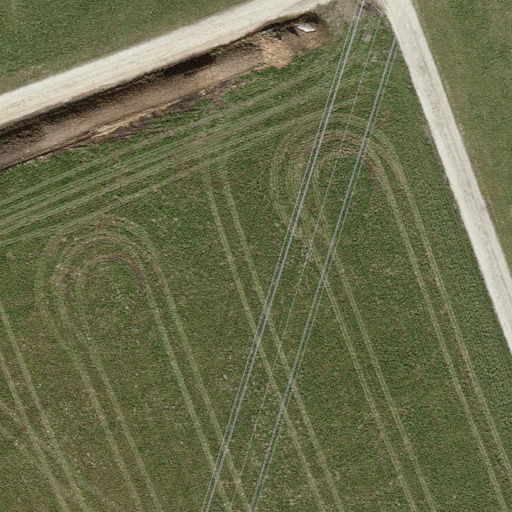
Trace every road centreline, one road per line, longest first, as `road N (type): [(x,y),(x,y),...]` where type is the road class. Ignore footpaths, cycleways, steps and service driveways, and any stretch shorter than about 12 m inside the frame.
road 1 (track): [(0,120),(288,18),(314,0)]
road 2 (track): [(511,307),(395,0)]
